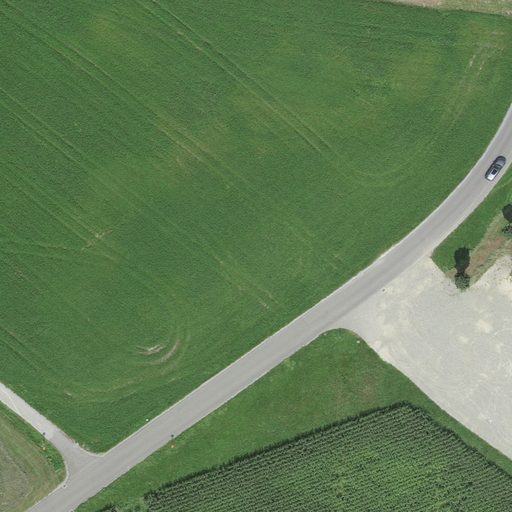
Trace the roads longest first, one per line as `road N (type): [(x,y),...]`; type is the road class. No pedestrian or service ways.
road 1 (tertiary): [(511,135),(480,185),(436,230),(51,511)]
road 2 (track): [(344,303),(425,384),(511,453)]
road 3 (track): [(0,393),(101,474)]
